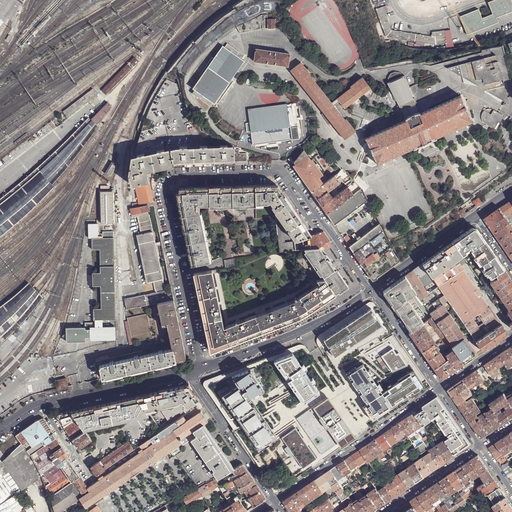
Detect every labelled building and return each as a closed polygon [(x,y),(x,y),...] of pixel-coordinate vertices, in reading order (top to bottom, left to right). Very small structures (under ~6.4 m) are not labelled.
[(451,0),(447,0),(437,4),(439,11),(453,5),(451,0)] [(478,9),(460,16),(467,35),(493,25),(492,23),(498,20),(497,18),(511,11),(511,2),(511,1),(509,2),(508,0),(494,0),(488,3),(493,14),(482,18),(478,9)] [(382,7),(375,10),(386,37),(414,41),(424,43),(434,44),(446,43),(445,31),(432,33),(432,37),(391,30),(382,7)] [(379,26),(376,27),(382,42),(385,41),(379,26)] [(215,103),(245,60),(237,55),(239,52),(227,44),(225,47),(223,46),(214,57),(212,57),(200,73),(202,75),(193,88),(194,91),(193,93),(210,105),(211,103),(215,103)] [(254,62),(288,66),(289,54),(256,49),(254,62)] [(484,58),(450,67),(500,98),(507,96),(498,60),(494,61),(492,54),(484,56),(484,58)] [(105,94),(138,61),(134,58),(102,91),(105,94)] [(345,120),(342,117),(342,116),(335,105),(338,103),(344,109),(370,89),(365,81),(362,78),(350,87),(351,88),(342,95),(336,100),(333,103),(331,104),(310,75),(300,62),(290,71),(308,93),(323,113),(321,114),(329,125),(332,123),(345,140),(355,131),(346,120),(345,120)] [(397,105),(400,110),(401,110),(416,103),(414,98),(405,75),(403,75),(400,72),(395,71),(391,73),(388,77),(388,82),(387,83),(391,90),(396,100),(396,101),(398,105),(397,105)] [(142,130),(134,156),(138,155),(145,153),(145,154),(157,151),(161,150),(164,149),(164,150),(180,147),(187,146),(187,147),(200,147),(200,146),(204,146),(191,124),(184,105),(186,104),(181,92),(180,92),(179,85),(167,79),(158,95),(151,105),(146,118),(154,121),(151,128),(142,130)] [(92,89),(63,112),(68,118),(97,95),(92,89)] [(377,164),(414,147),(414,148),(422,145),(428,142),(436,138),(436,137),(472,121),(460,95),(420,113),(419,112),(416,112),(414,113),(411,114),(408,116),(406,117),(405,118),(406,119),(365,138),(370,148),(368,147),(366,153),(373,156),(377,164)] [(401,110),(405,118),(406,117),(408,116),(411,114),(414,113),(416,112),(419,112),(416,103),(401,110)] [(54,187),(50,181),(96,125),(110,106),(107,104),(91,121),(92,121),(41,169),(0,202),(0,236),(54,187)] [(299,139),(298,125),(295,107),(288,108),(287,104),(248,109),(250,122),(246,123),(247,129),(247,132),(251,131),(253,144),(268,143),(277,141),(299,139)] [(484,111),(483,114),(482,116),(482,118),(482,119),(483,120),(483,121),(484,123),(485,124),(487,125),(498,132),(502,124),(499,122),(495,120),(499,113),(494,110),(491,115),(484,111)] [(456,145),(474,186),(481,183),(463,142),(456,145)] [(247,161),(247,158),(247,150),(239,151),(239,147),(236,147),(233,147),(233,146),(228,146),(228,145),(224,146),(221,145),(221,146),(210,147),(210,145),(204,146),(200,146),(200,147),(187,147),(187,146),(180,147),(164,150),(164,149),(161,150),(157,151),(145,154),(145,153),(138,155),(134,156),(132,157),(129,174),(130,179),(132,186),(135,185),(149,182),(148,177),(147,172),(153,170),(166,168),(176,166),(179,165),(206,164),(231,164),(235,164),(235,162),(247,161)] [(295,161),(292,164),(294,167),(295,166),(298,170),(299,169),(301,172),(298,173),(302,179),(311,192),(323,184),(319,178),(323,175),(311,160),(312,160),(303,150),(303,151),(295,161)] [(107,174),(111,175),(116,166),(112,164),(107,174)] [(323,184),(311,192),(319,203),(326,214),(361,188),(349,176),(347,171),(346,171),(342,168),(337,174),(323,184)] [(135,185),(139,203),(132,204),(133,208),(131,209),(132,216),(136,215),(138,214),(143,234),(140,235),(138,235),(147,282),(153,281),(156,293),(143,295),(137,296),(124,299),(127,310),(159,303),(166,302),(170,299),(169,293),(165,293),(165,291),(162,279),(155,246),(154,242),(153,232),(148,213),(150,212),(149,207),(154,206),(153,202),(149,182),(135,185)] [(199,264),(210,262),(201,219),(199,209),(198,205),(209,205),(209,207),(273,205),(270,202),(282,193),(276,185),(266,186),(243,186),(221,187),(186,188),(186,191),(181,193),(177,193),(179,204),(185,231),(190,255),(192,265),(199,264)] [(326,214),(334,225),(357,208),(368,200),(363,190),(361,188),(326,214)] [(95,321),(95,323),(89,323),(86,327),(86,328),(67,329),(67,343),(86,342),(86,338),(91,338),(91,341),(116,340),(116,327),(103,327),(103,321),(116,320),(114,231),(103,231),(103,238),(100,238),(100,225),(108,225),(108,222),(114,222),(113,190),(100,191),(101,219),(97,219),(97,223),(88,223),(88,236),(98,236),(98,238),(92,238),(92,249),(100,249),(101,272),(93,273),(93,286),(101,286),(101,309),(94,309),(94,321),(95,321)] [(273,205),(284,222),(282,223),(284,225),(285,224),(289,229),(289,230),(292,234),(291,235),(292,237),(294,236),(297,240),(311,235),(307,230),(297,215),(282,193),(270,202),(273,205)] [(473,201),(476,206),(481,203),(477,198),(473,201)] [(500,208),(506,217),(511,212),(511,199),(508,203),(500,208)] [(485,218),(495,233),(510,223),(506,217),(500,208),(492,213),(485,218)] [(466,213),(463,209),(460,210),(458,212),(461,217),(466,213)] [(500,241),(505,247),(511,242),(511,225),(510,222),(510,223),(495,233),(500,241)] [(360,238),(353,243),(347,235),(343,238),(351,248),(354,253),(384,230),(380,223),(375,227),(360,238)] [(296,250),(295,242),(285,243),(283,225),(277,225),(279,252),(296,250)] [(473,249),(485,240),(476,228),(473,227),(461,235),(453,241),(462,255),(466,252),(465,250),(468,249),(468,248),(470,247),(468,244),(469,243),(470,245),(473,249)] [(387,270),(400,261),(389,240),(384,230),(354,253),(373,280),(387,270)] [(319,247),(323,244),(325,248),(329,246),(328,244),(331,242),(324,231),(311,235),(297,240),(295,241),(295,242),(296,250),(318,247),(319,247)] [(489,247),(485,240),(473,249),(471,250),(472,251),(476,257),(477,259),(481,264),(495,255),(489,247)] [(433,255),(422,263),(428,272),(432,277),(438,286),(438,287),(464,269),(457,259),(462,255),(453,241),(451,243),(433,255)] [(462,255),(464,257),(472,251),(471,250),(473,249),(470,245),(469,243),(468,244),(470,247),(468,248),(468,249),(465,250),(466,252),(462,255)] [(318,247),(304,249),(325,278),(325,280),(336,294),(347,287),(340,277),(326,258),(323,252),(319,247),(318,247)] [(499,261),(495,255),(481,264),(485,270),(486,272),(490,278),(496,275),(504,269),(499,261)] [(225,268),(225,269),(232,268),(237,267),(236,259),(224,260),(225,268)] [(420,265),(418,266),(422,272),(418,275),(419,277),(420,276),(424,274),(425,274),(428,272),(422,263),(420,265)] [(412,270),(405,275),(421,299),(428,293),(418,278),(419,277),(418,275),(422,272),(418,266),(412,270)] [(464,325),(490,307),(464,269),(438,287),(444,295),(464,325)] [(511,279),(510,276),(504,269),(496,275),(497,277),(490,282),(500,296),(511,287),(511,279)] [(325,280),(325,278),(317,280),(318,280),(319,280),(321,282),(320,283),(300,297),(294,300),(224,327),(212,270),(200,272),(194,273),(211,351),(301,317),(336,294),(325,280)] [(411,331),(431,317),(432,317),(433,316),(430,312),(436,308),(432,303),(440,298),(444,295),(438,287),(438,286),(428,293),(421,299),(405,275),(398,281),(388,288),(383,291),(386,295),(391,303),(397,311),(403,319),(408,327),(411,331)] [(0,339),(6,334),(18,322),(30,309),(42,294),(38,291),(31,285),(29,284),(0,308),(0,339)] [(509,310),(511,308),(511,287),(500,296),(504,303),(509,310)] [(469,341),(464,334),(440,298),(432,303),(436,308),(430,312),(433,316),(432,317),(465,364),(472,358),(478,354),(469,341)] [(166,302),(159,303),(163,325),(168,324),(172,345),(181,343),(172,300),(166,302)] [(174,300),(172,300),(181,343),(183,342),(174,300)] [(317,342),(317,344),(328,361),(386,322),(373,302),(371,301),(369,301),(343,319),(321,334),(319,336),(318,337),(317,339),(317,341),(317,342)] [(490,307),(464,325),(470,333),(496,315),(490,307)] [(152,337),(147,314),(127,318),(132,343),(156,338),(156,336),(152,337)] [(470,333),(473,338),(476,341),(501,324),(496,315),(470,333)] [(431,317),(411,331),(409,333),(411,336),(418,346),(421,351),(433,343),(440,338),(443,336),(431,317)] [(508,334),(501,324),(476,341),(482,351),(497,342),(508,334)] [(468,334),(464,334),(469,341),(473,338),(470,333),(468,334)] [(443,336),(440,338),(444,343),(445,346),(446,347),(450,345),(443,336)] [(183,342),(181,343),(184,355),(175,357),(176,362),(181,360),(184,359),(185,358),(185,357),(186,356),(186,354),(183,342)] [(124,360),(127,373),(137,371),(164,364),(176,362),(175,357),(184,355),(181,343),(172,345),(173,349),(162,351),(158,351),(159,352),(138,357),(137,356),(134,357),(134,358),(124,360)] [(438,346),(436,347),(433,343),(421,351),(425,356),(428,360),(439,352),(437,348),(438,347),(438,346)] [(301,344),(300,344),(247,364),(248,366),(240,368),(240,367),(205,380),(205,381),(204,381),(204,382),(203,383),(203,384),(204,385),(211,395),(216,403),(221,410),(229,422),(228,423),(232,430),(242,424),(245,428),(260,449),(275,438),(261,418),(299,392),(304,399),(318,389),(313,382),(324,374),(305,346),(304,345),(303,344),(301,344)] [(393,348),(381,355),(392,371),(408,365),(399,352),(397,353),(393,348)] [(463,364),(453,349),(445,354),(447,357),(448,359),(456,369),(460,366),(463,364)] [(511,365),(511,358),(506,350),(502,353),(499,355),(507,366),(508,368),(511,365)] [(439,352),(428,360),(431,365),(434,369),(441,364),(446,361),(444,358),(439,352)] [(492,360),(500,371),(507,366),(499,355),(495,358),(492,360)] [(453,371),(456,369),(448,359),(446,361),(441,364),(444,367),(446,366),(446,368),(445,369),(449,374),(453,371)] [(124,360),(113,363),(113,362),(109,363),(109,364),(99,366),(102,379),(115,376),(127,373),(124,360)] [(490,372),(494,377),(501,373),(500,371),(492,360),(488,363),(485,365),(490,372)] [(363,363),(349,373),(368,401),(366,402),(375,415),(422,383),(414,370),(382,392),(363,363)] [(446,377),(449,374),(445,369),(443,370),(443,368),(444,367),(441,364),(434,369),(441,379),(446,377)] [(479,369),(474,373),(470,375),(475,381),(478,385),(482,382),(485,380),(481,374),(482,373),(479,369)] [(501,373),(494,377),(497,383),(498,385),(506,380),(501,373)] [(463,380),(468,386),(475,381),(470,375),(466,378),(463,380)] [(55,381),(57,390),(68,387),(66,378),(55,381)] [(459,383),(456,385),(466,399),(473,394),(468,386),(463,380),(459,383)] [(491,392),(486,385),(488,383),(487,381),(483,384),(485,386),(480,389),(484,394),(485,396),(491,392)] [(188,385),(151,393),(152,399),(154,398),(154,402),(156,402),(157,407),(158,407),(168,421),(186,409),(195,403),(199,400),(192,390),(188,385)] [(466,399),(456,385),(453,387),(448,390),(452,396),(458,404),(466,399)] [(143,395),(136,397),(145,410),(157,407),(156,402),(154,402),(154,398),(152,399),(151,393),(143,395)] [(511,404),(507,397),(504,393),(497,398),(511,418),(511,417),(511,404)] [(145,410),(136,397),(105,404),(71,412),(75,418),(84,430),(86,427),(92,426),(93,428),(102,426),(102,423),(119,419),(120,421),(129,419),(128,417),(147,413),(145,410)] [(438,397),(423,407),(424,409),(432,420),(433,423),(445,440),(455,454),(457,452),(467,445),(470,443),(451,416),(438,397)] [(326,398),(325,398),(297,418),(322,454),(331,448),(331,446),(335,443),(336,445),(353,433),(343,417),(339,420),(336,416),(340,413),(331,400),(330,399),(329,399),(328,398),(327,398),(326,398)] [(465,414),(471,422),(476,418),(478,417),(479,417),(478,416),(477,414),(481,411),(472,398),(467,401),(466,399),(458,404),(465,414)] [(511,418),(497,398),(490,403),(492,406),(504,423),(506,422),(511,418)] [(196,405),(195,403),(186,409),(189,412),(197,407),(196,405)] [(489,408),(491,411),(488,413),(486,411),(485,412),(497,428),(501,425),(504,423),(492,406),(489,408)] [(158,407),(157,407),(145,410),(147,413),(148,412),(158,427),(168,421),(158,407)] [(197,407),(189,412),(183,416),(186,421),(200,412),(197,407)] [(420,412),(416,415),(423,425),(424,426),(432,420),(424,409),(420,412)] [(208,421),(201,411),(200,412),(186,421),(174,429),(180,439),(193,431),(203,424),(208,421)] [(75,418),(71,412),(59,415),(58,418),(62,424),(75,418)] [(86,460),(91,467),(127,442),(133,450),(140,446),(150,439),(150,438),(147,435),(158,427),(148,412),(147,413),(128,417),(129,419),(120,421),(119,419),(102,423),(102,426),(93,428),(92,426),(86,427),(84,430),(85,432),(91,441),(94,445),(82,454),(86,460)] [(411,415),(407,418),(415,430),(423,425),(416,415),(415,412),(411,415)] [(497,428),(485,412),(478,416),(479,417),(478,417),(480,419),(478,421),(476,418),(471,422),(482,438),(486,436),(494,430),(497,428)] [(183,416),(157,434),(156,435),(157,436),(159,439),(174,429),(186,421),(183,416)] [(51,429),(43,418),(41,419),(34,422),(26,428),(16,435),(22,444),(30,455),(56,438),(51,429)] [(84,430),(75,418),(62,424),(63,428),(72,440),(72,441),(85,432),(84,430)] [(415,430),(407,418),(403,421),(399,423),(407,435),(408,436),(415,430)] [(395,426),(391,429),(399,440),(403,437),(407,435),(399,423),(395,426)] [(203,424),(193,431),(196,436),(192,439),(196,444),(212,467),(214,470),(219,477),(233,469),(234,469),(221,449),(211,434),(203,424)] [(423,425),(415,430),(418,433),(420,437),(421,439),(429,433),(424,426),(423,425)] [(317,458),(295,427),(280,438),(301,469),(317,458)] [(174,429),(159,439),(153,443),(150,439),(140,446),(142,449),(138,451),(139,453),(104,476),(99,479),(95,482),(87,487),(87,488),(90,492),(80,499),(84,504),(85,507),(86,508),(179,444),(180,446),(190,440),(191,440),(192,439),(196,436),(193,431),(180,439),(174,429)] [(387,432),(384,434),(392,445),(399,440),(391,429),(387,432)] [(91,441),(85,432),(72,441),(75,444),(79,450),(91,441)] [(150,438),(150,439),(153,443),(159,439),(157,436),(156,435),(157,434),(150,438)] [(383,449),(384,450),(392,445),(384,434),(379,437),(376,439),(383,449)] [(413,444),(408,436),(407,435),(403,437),(399,440),(400,442),(403,445),(406,449),(409,447),(412,445),(413,444)] [(499,440),(496,442),(505,454),(511,449),(504,437),(499,440)] [(59,442),(56,438),(30,455),(41,473),(42,477),(47,490),(48,498),(51,496),(71,482),(59,463),(56,465),(49,455),(62,447),(59,442)] [(192,439),(191,440),(195,445),(210,468),(212,467),(196,444),(192,439)] [(382,450),(383,449),(376,439),(372,441),(368,444),(376,455),(377,454),(382,450)] [(437,445),(448,461),(453,458),(456,456),(455,454),(445,440),(437,445)] [(100,473),(133,450),(127,442),(91,467),(94,472),(96,475),(100,473)] [(416,448),(421,454),(429,449),(424,442),(416,448)] [(494,455),(501,466),(509,461),(508,459),(505,454),(496,442),(493,445),(489,448),(494,455)] [(30,455),(22,444),(19,446),(10,454),(6,458),(4,460),(2,462),(9,472),(21,490),(42,477),(41,473),(30,455)] [(376,455),(368,444),(364,447),(360,449),(368,460),(369,462),(377,456),(376,455)] [(448,461),(437,445),(429,450),(431,452),(441,466),(444,464),(448,461)] [(74,469),(67,457),(68,456),(65,452),(62,447),(49,455),(56,465),(59,463),(71,482),(80,476),(74,469)] [(357,452),(353,455),(360,465),(368,460),(360,449),(357,452)] [(431,452),(429,450),(429,449),(421,454),(423,457),(431,452)] [(382,450),(377,454),(378,456),(380,458),(385,455),(384,452),(382,450)] [(431,452),(423,457),(433,471),(438,468),(441,466),(431,452)] [(403,462),(411,457),(408,453),(401,458),(403,462)] [(266,464),(269,469),(287,460),(285,454),(266,464)] [(349,457),(345,460),(352,470),(360,465),(353,455),(349,457)] [(474,458),(471,460),(481,474),(488,469),(478,455),(474,458)] [(423,457),(418,461),(415,463),(425,477),(430,474),(433,471),(423,457)] [(407,462),(410,466),(415,463),(412,458),(407,462)] [(2,462),(0,459),(0,471),(3,476),(9,472),(2,462)] [(352,470),(345,460),(341,463),(338,465),(345,475),(352,470)] [(466,463),(463,465),(473,479),(481,474),(471,460),(466,463)] [(509,461),(501,466),(509,477),(511,474),(511,465),(511,464),(509,461)] [(425,477),(415,463),(410,466),(408,468),(418,482),(422,479),(425,477)] [(236,474),(238,477),(248,471),(244,466),(243,464),(234,469),(233,469),(236,474)] [(292,468),(291,466),(280,474),(285,482),(301,471),(297,465),(292,468)] [(345,475),(338,465),(330,470),(323,474),(332,487),(337,494),(341,500),(343,502),(350,497),(343,486),(350,482),(347,478),(345,475)] [(459,468),(456,470),(466,484),(467,486),(474,481),(473,479),(463,465),(459,468)] [(418,482),(408,468),(400,473),(410,487),(414,484),(418,482)] [(488,469),(481,474),(486,482),(480,486),(479,487),(480,489),(482,488),(495,479),(491,473),(488,469)] [(451,473),(448,475),(458,489),(466,484),(456,470),(451,473)] [(229,482),(221,487),(219,488),(225,496),(228,494),(227,492),(237,486),(238,488),(253,479),(250,475),(248,471),(238,477),(234,480),(229,482)] [(9,472),(3,476),(15,494),(21,490),(9,472)] [(407,489),(410,487),(400,473),(392,478),(402,492),(407,489)] [(332,487),(323,474),(319,477),(316,479),(325,492),(332,487)] [(444,478),(441,480),(450,494),(458,489),(448,475),(444,478)] [(0,504),(15,494),(3,476),(0,477),(0,504)] [(83,481),(80,476),(71,482),(51,496),(54,511),(59,511),(80,499),(90,492),(87,488),(87,487),(83,481)] [(392,478),(392,479),(388,481),(384,484),(386,486),(394,498),(398,495),(402,492),(392,478)] [(255,482),(253,479),(238,488),(241,493),(245,491),(257,484),(255,482)] [(325,492),(316,479),(312,482),(309,484),(317,497),(323,493),(325,492)] [(495,479),(482,488),(487,495),(488,494),(489,494),(500,486),(498,482),(495,479)] [(218,486),(214,480),(206,485),(210,491),(218,486)] [(437,483),(433,485),(443,499),(450,494),(441,480),(437,483)] [(261,490),(257,484),(245,491),(253,506),(266,498),(261,490)] [(300,490),(309,503),(317,497),(309,484),(300,490)] [(466,484),(458,489),(463,496),(470,491),(467,486),(466,484)] [(199,489),(198,489),(202,495),(203,497),(208,493),(211,492),(210,491),(206,485),(199,489)] [(429,488),(426,490),(436,504),(443,499),(433,485),(429,488)] [(394,498),(386,486),(383,488),(379,491),(387,503),(391,500),(394,498)] [(489,494),(496,503),(507,496),(504,491),(500,486),(489,494)] [(332,487),(325,492),(326,493),(328,497),(329,498),(330,499),(337,494),(332,487)] [(379,491),(376,488),(368,493),(379,508),(383,505),(387,503),(379,491)] [(184,501),(187,505),(194,500),(202,495),(198,489),(183,498),(184,501)] [(450,494),(457,504),(465,499),(463,496),(458,489),(450,494)] [(309,503),(300,490),(298,491),(307,504),(308,503),(309,503)] [(422,493),(418,495),(428,509),(436,504),(426,490),(422,493)] [(301,508),(307,504),(298,491),(295,494),(293,495),(301,508)] [(379,508),(368,493),(364,497),(361,498),(371,511),(372,511),(375,511),(379,508)] [(15,494),(0,504),(0,511),(16,511),(24,507),(15,494)] [(337,494),(330,499),(334,505),(341,500),(337,494)] [(457,504),(450,494),(443,499),(450,509),(452,507),(457,504)] [(203,497),(202,495),(194,500),(187,505),(189,508),(204,499),(203,497)] [(299,511),(303,510),(301,508),(293,495),(284,501),(287,505),(291,511),(299,511)] [(414,498),(411,500),(411,501),(415,506),(419,511),(424,511),(428,509),(418,495),(414,498)] [(245,511),(247,511),(237,496),(232,499),(228,501),(231,504),(236,511),(245,511)] [(496,503),(495,504),(494,504),(497,509),(495,511),(511,511),(511,503),(507,496),(496,503)] [(317,497),(309,503),(312,508),(321,501),(317,497)] [(349,502),(351,504),(354,502),(350,497),(343,502),(345,505),(349,502)] [(361,498),(358,500),(354,502),(360,511),(371,511),(361,498)] [(328,511),(335,507),(334,505),(330,499),(322,504),(327,511),(328,511)] [(443,499),(436,504),(441,511),(444,511),(450,509),(443,499)] [(349,511),(347,507),(345,505),(343,502),(341,500),(334,505),(335,507),(338,511),(349,511)] [(360,511),(354,502),(351,504),(347,507),(349,511),(360,511)] [(34,511),(29,503),(24,507),(16,511),(34,511)]
